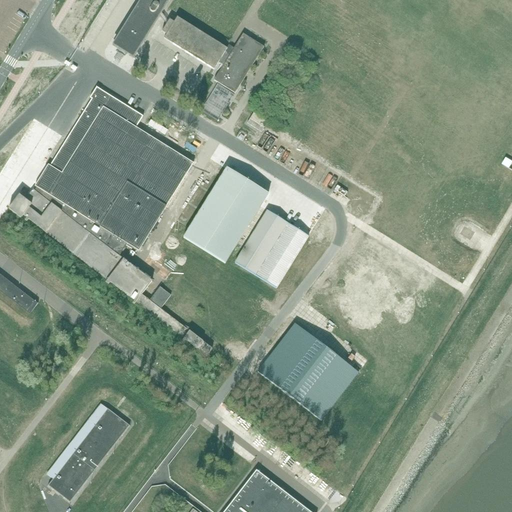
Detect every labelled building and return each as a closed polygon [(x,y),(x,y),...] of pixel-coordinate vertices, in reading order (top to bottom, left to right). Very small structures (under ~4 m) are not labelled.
[(133,56),(158,15),(160,11),(167,0),(143,0),(116,45),(133,56)] [(160,11),(158,15),(166,25),(169,21),(160,11)] [(218,63),(223,66),(230,55),(225,52),(227,49),(225,48),(177,18),(174,23),(169,20),(169,21),(166,25),(162,32),(166,35),(164,39),(214,70),(218,63)] [(234,49),(230,55),(223,66),(219,73),(214,81),(235,94),(240,85),(243,88),(244,87),(245,86),(246,85),(246,83),(246,81),(243,81),(258,57),(264,48),(247,37),(243,34),(234,49)] [(118,52),(113,60),(119,64),(124,56),(118,52)] [(226,108),(227,107),(230,101),(231,100),(232,98),(234,95),(218,85),(217,85),(204,107),(201,111),(217,121),(219,118),(220,117),(221,115),(225,110),(226,108)] [(39,179),(35,186),(35,187),(36,188),(34,191),(33,190),(25,200),(19,195),(14,203),(9,209),(21,219),(23,216),(27,218),(25,221),(27,222),(28,220),(107,281),(106,283),(108,285),(110,283),(134,301),(133,304),(134,305),(136,303),(184,339),(182,342),(183,343),(185,341),(199,351),(206,357),(212,349),(191,333),(161,309),(171,296),(160,288),(150,301),(142,295),(152,282),(119,256),(127,244),(139,252),(190,170),(193,164),(143,133),(136,128),(143,117),(97,88),(90,98),(92,100),(50,166),(48,165),(39,179)] [(252,116),(247,124),(254,128),(261,133),(267,123),(268,122),(261,118),(254,113),(252,116)] [(227,169),(212,193),(211,194),(211,195),(201,210),(200,211),(200,212),(190,227),(190,228),(189,229),(183,238),(225,264),(240,240),(269,195),(248,182),(227,169)] [(235,264),(256,276),(288,224),(277,218),(267,211),(247,244),(235,263),(235,264)] [(288,224),(256,276),(276,289),(309,237),(298,231),(288,224)] [(366,235),(363,240),(381,252),(384,247),(366,235)] [(363,259),(354,253),(346,267),(355,272),(363,259)] [(0,299),(26,319),(30,313),(38,303),(37,304),(33,300),(33,299),(32,300),(20,290),(21,289),(20,289),(19,290),(13,285),(14,284),(13,285),(9,282),(1,276),(1,275),(1,274),(0,275),(0,274),(0,299)] [(307,334),(296,325),(272,357),(268,361),(264,366),(259,373),(322,422),(359,374),(307,334)] [(121,419),(119,418),(107,409),(104,407),(101,405),(47,475),(50,477),(53,480),(48,486),(70,503),(130,426),(121,419)] [(309,511),(256,471),(241,491),(224,511),(309,511)]
